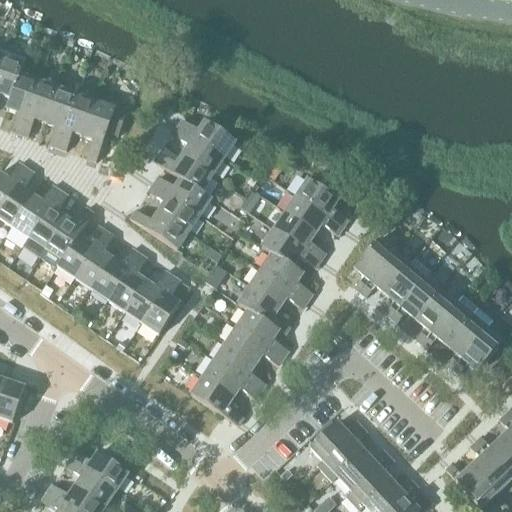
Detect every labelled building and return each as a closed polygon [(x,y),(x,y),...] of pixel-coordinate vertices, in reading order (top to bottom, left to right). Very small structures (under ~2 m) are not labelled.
[(0,97),(10,101),(10,102),(19,78),(26,61),(6,54),(0,71),(0,97)] [(10,135),(19,138),(39,85),(19,78),(10,102),(10,101),(6,113),(17,117),(10,135)] [(34,123),(45,127),(58,91),(39,85),(19,138),(28,141),(34,123)] [(48,148),(58,152),(77,98),(58,91),(45,127),(55,130),(48,148)] [(72,136),(83,140),(96,105),(77,98),(58,152),(66,155),(72,136)] [(113,111),(96,105),(83,140),(93,144),(86,162),(96,165),(106,136),(118,140),(128,110),(116,106),(113,111)] [(182,123),(177,130),(224,162),(235,145),(204,124),(198,134),(182,123)] [(188,149),(182,158),(212,179),(224,162),(177,130),(172,138),(188,149)] [(154,165),(180,182),(201,196),(212,179),(182,158),(175,167),(159,157),(154,165)] [(0,210),(26,172),(19,167),(8,183),(0,177),(0,210)] [(0,210),(0,222),(11,230),(32,199),(24,193),(34,177),(26,172),(0,210)] [(158,180),(153,188),(199,219),(211,202),(201,196),(180,182),(174,191),(158,180)] [(307,183),(296,199),(343,231),(348,224),(332,213),(338,203),(307,183)] [(163,206),(157,215),(188,236),(199,219),(153,188),(147,195),(163,206)] [(11,230),(28,241),(60,194),(53,189),(42,205),(32,199),(11,230)] [(28,241),(45,252),(66,221),(57,215),(68,200),(60,194),(28,241)] [(296,199),(285,216),(316,237),(322,228),(338,239),(343,231),(296,199)] [(45,252),(62,264),(78,240),(79,240),(94,217),(86,212),(75,228),(66,221),(45,252)] [(188,236),(157,215),(151,224),(135,214),(130,222),(176,253),(188,236)] [(285,216),(273,233),(320,265),(325,257),(310,246),(316,237),(285,216)] [(57,270),(74,282),(106,235),(98,230),(88,246),(79,240),(78,240),(62,264),(57,270)] [(262,250),(271,257),(272,257),(293,271),(299,261),(315,272),(320,265),(273,233),(262,250)] [(74,282),(91,293),(112,262),(103,256),(113,240),(106,235),(74,282)] [(354,291),(359,296),(393,256),(377,243),(353,272),(363,280),(354,291)] [(199,264),(212,273),(221,260),(208,251),(199,264)] [(91,293),(108,304),(139,257),(132,252),(121,268),(112,262),(91,293)] [(375,290),(384,297),(408,269),(393,256),(359,296),(366,301),(375,290)] [(108,304),(125,316),(146,285),(136,279),(147,263),(139,257),(108,304)] [(271,257),(260,273),(307,305),(312,298),(296,287),(303,277),(293,271),(272,257),(271,257)] [(384,317),(390,321),(423,282),(408,269),(384,297),(394,306),(384,317)] [(260,273),(249,290),(280,311),(286,302),(302,313),(307,305),(260,273)] [(125,316),(142,327),(173,280),(165,275),(154,291),(146,285),(125,316)] [(173,280),(142,327),(158,339),(179,308),(170,301),(180,285),(173,280)] [(406,315),(415,323),(439,295),(423,282),(390,321),(396,326),(406,315)] [(237,307),(247,314),(278,335),(284,339),(290,331),(274,320),(280,311),(249,290),(237,307)] [(415,342),(421,347),(454,308),(439,295),(415,323),(424,331),(415,342)] [(436,341),(446,349),(477,311),(462,298),(454,308),(421,347),(427,352),(436,341)] [(452,373),(485,333),(493,324),(477,311),(446,349),(455,357),(446,368),(452,373)] [(247,314),(236,331),(283,362),(288,354),(272,344),(278,335),(247,314)] [(236,331),(225,348),(256,368),(262,359),(278,370),(283,362),(236,331)] [(485,333),(452,373),(458,378),(467,367),(477,375),(501,347),(485,333)] [(225,348),(213,364),(260,396),(266,388),(250,377),(256,368),(225,348)] [(213,364),(202,381),(233,402),(239,392),(255,403),(260,396),(213,364)] [(7,379),(0,398),(0,421),(12,426),(24,391),(13,387),(15,382),(7,379)] [(233,402),(202,381),(191,398),(237,429),(243,421),(227,410),(233,402)] [(508,434),(499,443),(511,456),(511,426),(504,418),(498,423),(508,434)] [(309,450),(323,465),(361,430),(356,425),(345,435),(336,425),(309,450)] [(323,465),(337,480),(364,455),(356,446),(366,436),(361,430),(323,465)] [(218,432),(213,440),(221,446),(227,438),(218,432)] [(480,440),(475,446),(510,484),(511,481),(511,456),(499,443),(490,451),(480,440)] [(479,461),(470,470),(495,497),(510,484),(475,446),(469,451),(479,461)] [(114,462),(127,471),(133,461),(120,452),(114,462)] [(337,480),(351,495),(388,460),(383,454),(373,464),(364,455),(337,480)] [(75,455),(70,462),(117,493),(128,477),(97,456),(91,466),(75,455)] [(357,511),(361,511),(364,510),(392,484),(383,475),(394,465),(388,460),(351,495),(346,499),(357,511)] [(80,481),(74,489),(105,510),(117,493),(70,462),(64,470),(80,481)] [(495,497),(470,470),(461,478),(451,468),(445,473),(480,511),(495,497)] [(364,510),(366,511),(391,511),(416,489),(410,483),(400,493),(392,484),(364,510)] [(52,488),(47,495),(71,511),(104,511),(105,510),(74,489),(68,499),(52,488)] [(417,511),(410,504),(421,495),(416,489),(391,511),(417,511)] [(54,511),(71,511),(47,495),(42,503),(54,511)] [(329,511),(321,503),(315,509),(317,511),(329,511)]
